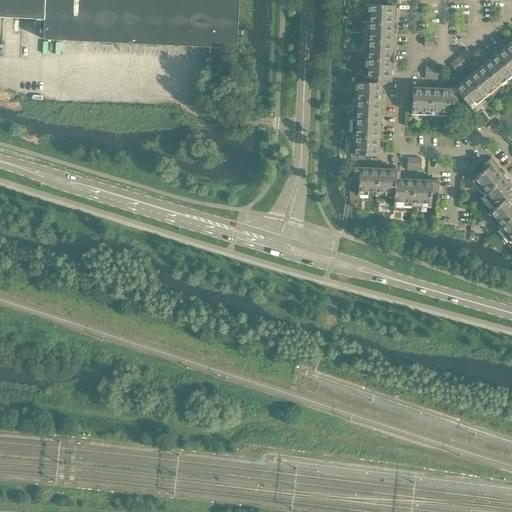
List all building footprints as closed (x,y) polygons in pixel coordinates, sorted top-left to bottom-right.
[(0,0),(0,17),(44,19),(44,21),(37,20),(36,20),(35,21),(34,22),(34,23),(34,24),(34,25),(35,25),(35,26),(36,26),(43,26),(43,39),(236,48),(237,35),(244,36),(244,30),(237,30),(238,0),(0,0)] [(365,22),(365,23),(393,24),(394,6),(394,2),(387,1),(387,5),(378,5),(378,1),(366,0),(366,3),(366,4),(366,6),(368,6),(367,22),(365,22)] [(365,40),(365,41),(393,42),(393,24),(365,23),(365,24),(367,24),(366,40),(365,40)] [(364,58),(364,59),(392,60),(393,42),(365,41),(365,42),(366,42),(365,58),(364,58)] [(511,43),(510,42),(496,54),(511,73),(511,43)] [(511,73),(496,54),(482,65),(500,86),(501,86),(500,84),(511,75),(511,73)] [(460,55),(455,60),(462,69),(468,65),(460,55)] [(355,77),(355,82),(363,82),(363,80),(382,81),(382,78),(391,79),(392,60),(364,59),(364,60),(365,60),(364,76),(363,75),(363,78),(355,77)] [(462,69),(455,60),(449,64),(457,73),(462,69)] [(482,65),(468,76),(486,98),(487,97),(486,96),(498,86),(498,87),(500,86),(482,65)] [(454,88),(452,89),(458,107),(459,107),(465,102),(471,109),(473,108),(472,107),(484,97),(484,99),(486,98),(468,76),(454,88)] [(353,99),(353,100),(381,102),(382,81),(363,80),(363,82),(355,82),(354,82),(354,86),(355,86),(354,99),(353,99)] [(408,87),(408,101),(412,101),(411,113),(411,115),(413,115),(413,114),(428,114),(428,116),(430,116),(431,88),(412,87),(408,87)] [(431,88),(430,116),(431,116),(431,115),(446,115),(446,117),(448,117),(449,107),(457,108),(458,107),(452,89),(431,88)] [(352,117),(352,118),(380,120),(381,102),(353,100),(353,102),(354,102),(354,117),(352,117)] [(351,135),(351,136),(379,138),(380,120),(352,118),(352,120),(353,120),(353,135),(351,135)] [(350,153),(350,155),(357,155),(357,159),(364,160),(364,156),(371,156),(371,160),(378,160),(378,156),(379,138),(351,136),(351,138),(353,138),(352,153),(350,153)] [(478,168),(471,174),(474,178),(471,181),(472,182),(473,181),(483,193),(482,194),(482,195),(504,177),(493,163),(489,159),(481,166),(484,170),(481,172),(478,168)] [(375,196),(376,196),(378,168),(354,167),(353,178),(356,178),(356,182),(353,182),(353,191),(358,191),(358,195),(360,195),(360,194),(375,195),(375,196)] [(393,197),(394,197),(395,178),(396,178),(396,169),(378,168),(376,196),(378,196),(378,195),(393,195),(393,197)] [(511,186),(504,177),(482,195),(483,196),(485,195),(494,207),(493,208),(493,209),(494,209),(509,197),(509,198),(511,195),(511,186)] [(410,207),(412,207),(413,179),(396,178),(395,178),(394,197),(393,206),(395,206),(395,205),(410,205),(410,207)] [(413,179),(412,207),(413,207),(413,205),(429,206),(428,208),(430,208),(431,199),(436,200),(437,180),(413,179)] [(493,209),(486,214),(488,216),(489,215),(498,227),(497,228),(498,229),(511,217),(511,201),(509,198),(509,197),(494,209),(493,209)] [(511,217),(498,229),(499,230),(500,229),(510,241),(508,242),(510,243),(511,246),(511,217)]
